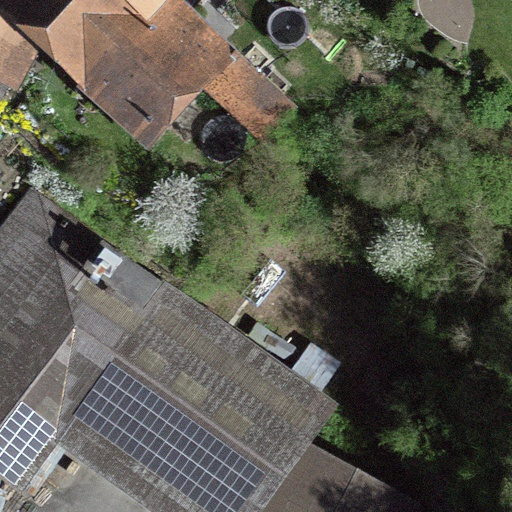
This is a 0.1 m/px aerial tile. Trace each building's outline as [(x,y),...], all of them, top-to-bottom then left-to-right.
[(175,0),(162,0),(147,16),(140,9),(137,12),(124,0),(20,0),(14,7),(150,132),(199,78),(218,96),(227,86),(273,129),(292,108),(175,0)] [(124,0),(137,12),(140,9),(148,0),(124,0)] [(0,87),(2,83),(13,89),(41,34),(0,12),(0,87)] [(31,192),(0,232),(0,461),(27,480),(65,427),(183,511),(258,511),(305,447),(333,409),(31,192)] [(413,511),(415,508),(305,447),(258,511),(413,511)]
